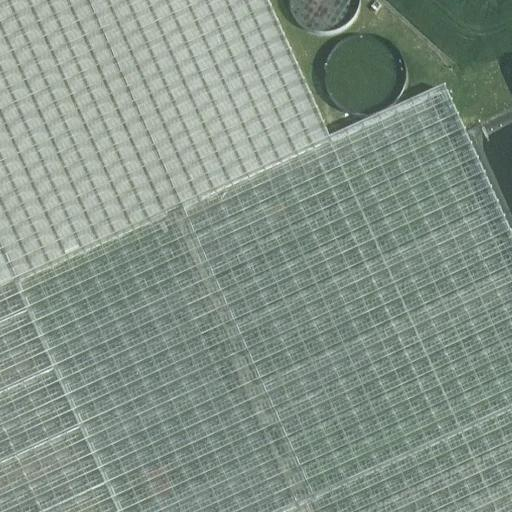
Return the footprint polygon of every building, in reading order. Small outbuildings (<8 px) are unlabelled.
[(0,0),(0,253),(116,511),(292,511),(511,412),(511,245),(442,92),(327,143),(262,0),(0,0)] [(355,0),(290,0),(290,2),(293,13),(299,22),(308,29),(319,32),(330,31),(340,27),(348,20),(354,10),(355,0)] [(399,79),(398,65),(393,52),(384,41),(372,34),(359,32),(346,33),(333,39),(323,48),(317,60),(315,73),(317,87),(324,100),(334,109),(347,115),(361,116),(374,112),(386,104),(394,93),(399,79)] [(0,511),(116,511),(0,253),(0,511)] [(511,511),(511,412),(292,511),(511,511)]
